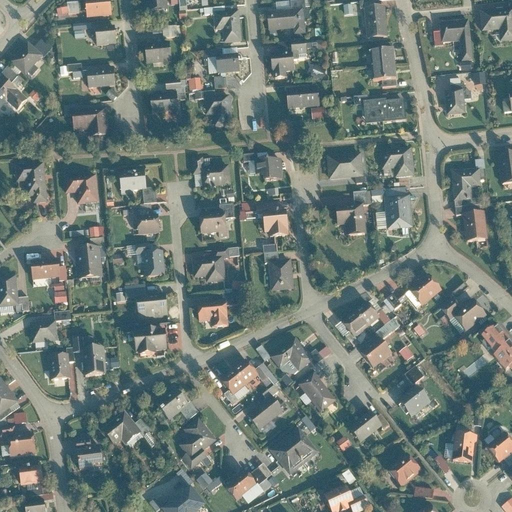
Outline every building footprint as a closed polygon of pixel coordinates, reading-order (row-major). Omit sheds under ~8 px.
[(111,19),(108,0),(84,0),(84,3),(85,14),(86,21),(111,19)] [(168,13),(166,0),(147,0),(149,16),(168,13)] [(177,0),(179,9),(186,8),(184,0),(177,0)] [(303,2),(290,3),(290,11),(303,11),(303,2)] [(373,9),(373,2),(358,3),(359,11),(363,10),(373,9)] [(84,3),(65,5),(66,16),(85,14),(84,3)] [(344,6),(344,16),(353,15),(352,5),(344,6)] [(388,38),(384,8),(373,9),(363,10),(367,41),(388,38)] [(223,15),(222,10),(203,13),(204,18),(212,17),(223,15)] [(511,10),(509,11),(480,13),(481,33),(498,32),(499,44),(511,43),(511,10)] [(306,37),(303,11),(290,11),(266,14),(269,34),(293,31),(294,39),(306,37)] [(241,43),(236,13),(223,15),(212,17),(214,35),(222,34),(224,46),(241,43)] [(471,63),(467,21),(439,24),(439,33),(441,47),(459,45),(460,64),(471,63)] [(179,29),(163,30),(164,40),(180,38),(179,29)] [(115,47),(114,30),(94,31),(95,48),(115,47)] [(439,33),(432,34),(434,50),(441,49),(441,47),(439,33)] [(50,49),(42,41),(32,51),(41,59),(50,49)] [(171,64),(169,43),(144,46),(146,66),(171,64)] [(306,43),(291,45),(292,53),(293,59),(307,58),(306,43)] [(291,45),(278,46),(279,54),(292,53),(291,45)] [(32,51),(26,46),(10,64),(24,77),(41,59),(32,51)] [(224,60),(223,51),(209,52),(210,61),(214,61),(224,60)] [(279,54),(269,55),(271,81),(284,80),(284,75),(294,75),(293,59),(292,53),(279,54)] [(377,54),(370,55),(371,69),(394,67),(393,53),(377,54)] [(224,60),(214,61),(216,77),(239,74),(237,57),(224,60)] [(325,77),(325,67),(312,66),(311,76),(325,77)] [(395,82),(394,67),(371,69),(372,84),(381,84),(395,82)] [(115,87),(113,69),(87,72),(88,81),(89,90),(115,87)] [(18,81),(8,71),(0,79),(10,89),(18,81)] [(87,72),(70,74),(71,83),(88,81),(87,72)] [(484,86),(484,76),(473,77),(474,86),(484,86)] [(17,113),(26,103),(10,89),(0,79),(0,112),(7,104),(17,113)] [(214,80),(215,90),(227,89),(227,79),(214,80)] [(381,84),(382,92),(396,90),(395,82),(381,84)] [(201,95),(200,83),(185,84),(185,95),(201,95)] [(185,84),(164,85),(165,96),(175,96),(185,95),(185,84)] [(317,89),(286,92),(287,113),(319,110),(317,89)] [(464,116),(461,92),(451,94),(444,95),(446,118),(464,116)] [(165,96),(149,98),(151,117),(177,115),(175,96),(165,96)] [(367,97),(352,99),(353,107),(361,106),(361,104),(368,103),(367,97)] [(231,125),(228,99),(203,102),(205,119),(213,118),(215,127),(231,125)] [(405,123),(403,103),(386,105),(386,102),(361,104),(361,106),(364,127),(405,123)] [(78,115),(77,106),(63,108),(64,117),(72,116),(78,115)] [(108,139),(104,112),(78,115),(72,116),(74,135),(88,133),(89,142),(108,139)] [(409,151),(380,154),(382,169),(394,168),(395,179),(412,177),(409,151)] [(365,185),(361,156),(326,161),(329,184),(355,180),(356,187),(365,185)] [(511,157),(498,159),(501,186),(511,184),(511,157)] [(202,171),(201,160),(189,162),(191,177),(203,176),(202,171)] [(281,181),(279,164),(254,166),(255,178),(262,177),(262,182),(281,181)] [(47,197),(44,166),(15,168),(16,185),(27,185),(28,199),(47,197)] [(231,188),(229,168),(202,171),(203,176),(204,190),(231,188)] [(480,171),(451,174),(454,203),(471,202),(470,192),(482,191),(480,176),(480,171)] [(142,192),(140,173),(119,175),(121,194),(142,192)] [(98,206),(95,178),(63,182),(66,198),(76,197),(78,209),(98,206)] [(156,205),(155,191),(142,192),(144,206),(156,205)] [(388,193),(371,194),(371,201),(383,200),(389,200),(388,193)] [(366,195),(353,196),(354,208),(363,207),(368,206),(366,195)] [(389,200),(383,200),(386,233),(412,229),(408,197),(389,200)] [(454,203),(455,217),(462,216),(479,214),(478,201),(471,202),(454,203)] [(265,215),(264,205),(253,207),(254,216),(262,216),(265,215)] [(235,221),(234,207),(219,207),(220,216),(223,215),(224,221),(235,221)] [(366,236),(363,207),(354,208),(335,210),(338,229),(348,228),(349,238),(366,236)] [(151,219),(150,208),(136,210),(137,220),(151,219)] [(291,237),(288,213),(265,215),(262,216),(265,239),(291,237)] [(486,242),(483,214),(479,214),(462,216),(465,244),(486,242)] [(224,221),(223,215),(220,216),(199,218),(201,236),(225,234),(224,221)] [(159,236),(158,218),(151,219),(137,220),(138,238),(159,236)] [(90,229),(91,239),(100,238),(100,228),(90,229)] [(105,241),(89,241),(90,250),(98,250),(105,249),(105,241)] [(154,256),(152,246),(133,248),(134,258),(141,257),(154,256)] [(101,279),(98,250),(90,250),(74,252),(77,282),(101,279)] [(230,251),(213,253),(214,261),(223,261),(231,260),(230,251)] [(165,277),(162,254),(154,256),(141,257),(143,280),(165,277)] [(277,264),(277,254),(263,255),(263,265),(268,264),(277,264)] [(123,257),(112,258),(113,267),(124,266),(123,257)] [(225,286),(223,261),(214,261),(191,263),(192,281),(206,280),(206,287),(225,286)] [(59,270),(57,262),(32,264),(33,283),(59,280),(59,270)] [(293,292),(291,263),(277,264),(268,264),(270,294),(293,292)] [(17,300),(15,277),(0,278),(0,308),(18,307),(17,300)] [(441,293),(429,277),(408,293),(420,309),(441,293)] [(465,284),(453,293),(456,298),(468,289),(465,284)] [(145,300),(143,286),(123,289),(125,302),(136,301),(145,300)] [(66,306),(66,296),(54,296),(55,307),(66,306)] [(238,307),(237,296),(223,297),(224,302),(225,309),(238,307)] [(167,315),(164,297),(145,300),(136,301),(138,318),(167,315)] [(399,306),(393,297),(387,301),(394,310),(399,306)] [(28,311),(28,300),(17,300),(18,307),(18,311),(28,311)] [(461,312),(452,301),(439,311),(448,323),(453,319),(461,312)] [(225,309),(224,302),(195,304),(197,324),(211,323),(212,330),(226,329),(225,309)] [(376,317),(366,304),(354,314),(366,330),(379,320),(376,317)] [(485,320),(472,304),(461,312),(453,319),(465,335),(485,320)] [(393,320),(385,310),(376,317),(379,320),(384,327),(393,320)] [(403,323),(408,319),(403,312),(398,317),(403,323)] [(354,314),(340,324),(352,340),(366,330),(354,314)] [(55,343),(54,324),(29,326),(31,345),(55,343)] [(146,335),(145,327),(131,329),(132,336),(146,335)] [(425,335),(419,327),(413,332),(419,340),(425,335)] [(511,346),(498,328),(482,340),(496,359),(492,361),(506,379),(511,373),(511,346)] [(167,353),(165,333),(146,335),(132,336),(134,357),(167,353)] [(93,340),(71,342),(72,351),(73,357),(83,357),(82,351),(94,350),(93,340)] [(315,364),(296,340),(270,360),(279,371),(290,363),(299,374),(311,366),(315,364)] [(372,371),(390,357),(378,342),(360,356),(372,371)] [(268,359),(260,348),(254,353),(262,364),(268,359)] [(109,379),(107,349),(94,350),(82,351),(83,357),(85,381),(109,379)] [(72,351),(66,352),(66,358),(67,366),(74,365),(73,357),(72,351)] [(324,362),(316,351),(309,356),(315,364),(311,366),(313,369),(324,362)] [(67,366),(66,358),(48,360),(51,383),(69,381),(67,366)] [(317,376),(328,367),(324,362),(313,371),(317,376)] [(253,373),(245,363),(232,372),(244,389),(257,380),(253,373)] [(268,382),(258,369),(253,373),(257,380),(262,387),(268,382)] [(228,394),(232,398),(244,389),(232,372),(220,382),(228,394)] [(334,403),(313,376),(298,387),(319,415),(334,403)] [(16,405),(0,382),(0,416),(8,411),(16,405)] [(188,407),(175,391),(156,406),(169,422),(180,413),(188,407)] [(228,394),(222,398),(232,411),(238,406),(232,398),(228,394)] [(436,411),(424,397),(403,413),(414,428),(436,411)] [(283,415),(271,400),(246,418),(258,434),(283,415)] [(188,423),(199,415),(191,405),(188,407),(180,413),(188,423)] [(0,420),(2,424),(12,417),(8,411),(0,416),(0,420)] [(27,414),(15,414),(16,425),(27,424),(27,414)] [(375,422),(370,415),(348,433),(360,447),(382,429),(375,422)] [(124,416),(101,436),(113,450),(120,443),(125,448),(141,434),(124,416)] [(388,429),(379,418),(375,422),(382,429),(384,432),(388,429)] [(215,443),(198,421),(183,432),(190,441),(180,449),(187,457),(191,462),(202,454),(215,443)] [(15,440),(14,427),(0,428),(0,441),(7,441),(15,440)] [(317,456),(298,429),(269,450),(288,477),(317,456)] [(456,434),(452,463),(472,465),(476,437),(456,434)] [(511,446),(504,436),(487,449),(498,464),(511,453),(511,446)] [(36,455),(33,437),(15,440),(7,441),(10,459),(36,455)] [(88,439),(75,441),(76,448),(89,447),(88,439)] [(349,448),(343,440),(335,445),(341,454),(349,448)] [(102,471),(100,448),(89,449),(90,455),(77,456),(79,473),(102,471)] [(190,472),(206,460),(202,454),(191,462),(187,457),(182,461),(190,472)] [(405,456),(386,472),(402,491),(421,475),(405,456)] [(42,486),(40,467),(19,469),(21,489),(42,486)] [(271,476),(263,467),(258,472),(265,481),(271,476)] [(248,480),(241,472),(223,488),(237,505),(256,489),(248,480)] [(265,481),(258,472),(248,480),(256,489),(265,481)] [(348,484),(356,482),(352,472),(344,475),(348,484)] [(211,484),(206,477),(198,483),(204,490),(211,484)] [(223,485),(220,481),(207,491),(211,495),(223,485)] [(345,488),(323,497),(329,511),(346,511),(354,509),(345,488)] [(198,511),(204,508),(189,489),(158,511),(198,511)] [(511,511),(511,498),(501,508),(504,511),(511,511)] [(44,511),(43,503),(24,505),(24,511),(44,511)]
